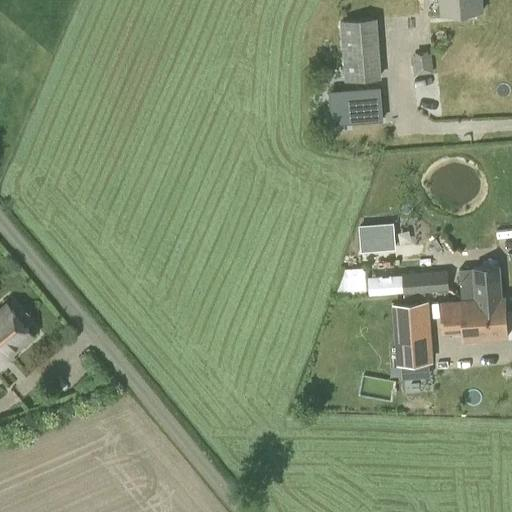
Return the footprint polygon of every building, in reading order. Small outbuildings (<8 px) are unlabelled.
[(441,0),(443,14),(481,11),(479,0),(441,0)] [(342,49),(378,47),(376,17),(340,20),(342,49)] [(433,73),(431,53),(412,55),(414,74),(433,73)] [(331,128),(379,126),(378,94),(330,96),(331,128)] [(360,252),(387,252),(387,226),(360,226),(360,252)] [(484,311),(506,309),(505,297),(502,298),(499,266),(459,269),(461,301),(474,300),(476,315),(484,314),(484,311)] [(425,291),(449,289),(448,269),(402,272),(403,282),(381,283),(382,293),(393,292),(393,291),(399,291),(399,292),(404,292),(404,296),(425,295),(425,291)] [(396,364),(433,361),(428,300),(392,302),(396,364)] [(463,323),(464,340),(508,336),(506,309),(484,311),(484,314),(476,315),(474,300),(461,301),(441,302),(443,324),(463,323)] [(33,335),(7,304),(0,310),(0,367),(13,356),(11,353),(33,335)] [(363,375),(361,394),(392,398),(394,378),(363,375)]
